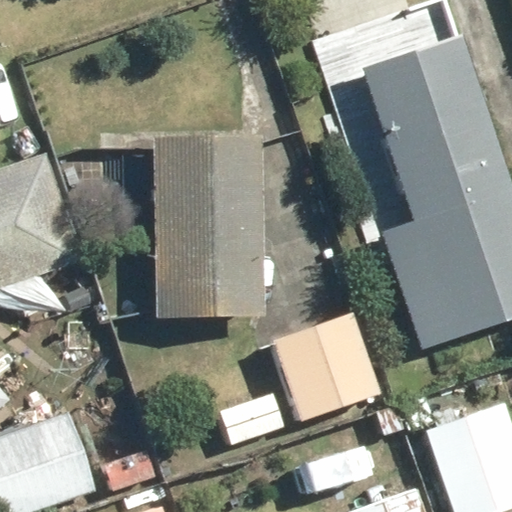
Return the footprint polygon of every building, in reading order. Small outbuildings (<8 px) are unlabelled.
[(511,318),(511,203),(456,40),(357,74),(408,224),(375,235),(415,352),(511,318)] [(258,318),(253,139),(146,141),(151,321),(258,318)] [(0,171),(0,290),(77,264),(40,158),(0,171)] [(347,316),(269,345),(285,389),(216,414),(228,449),(376,396),(347,316)] [(511,444),(500,410),(423,436),(448,511),(500,511),(511,508),(511,444)] [(66,415),(0,438),(0,511),(35,511),(92,492),(66,415)] [(121,432),(93,442),(111,494),(153,480),(142,446),(128,451),(121,432)] [(419,511),(413,493),(359,511),(419,511)]
